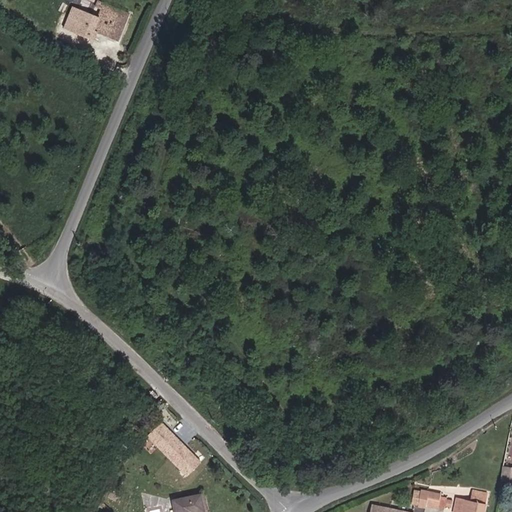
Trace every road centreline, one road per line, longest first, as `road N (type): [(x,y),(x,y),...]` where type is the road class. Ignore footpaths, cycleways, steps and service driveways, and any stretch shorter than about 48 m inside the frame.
road 1 (unclassified): [(51,284),(94,316),(291,511)]
road 2 (unclassified): [(167,0),(51,284)]
road 3 (residential): [(299,511),(419,459),(511,403)]
